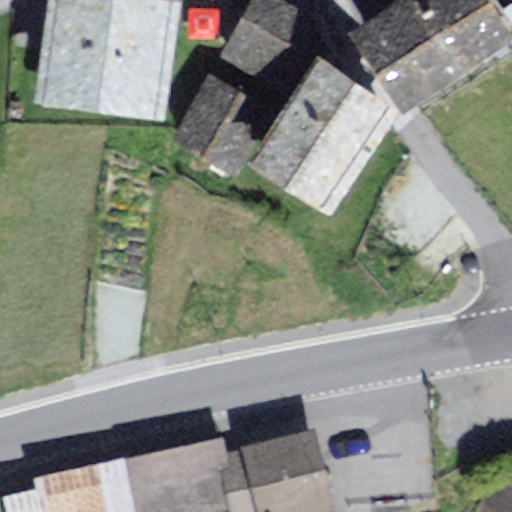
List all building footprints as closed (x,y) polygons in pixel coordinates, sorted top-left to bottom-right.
[(153,92),(164,0),(48,0),(40,79),(153,92)] [(282,0),(249,0),(225,45),(252,60),(280,76),(313,17),(282,0)] [(488,0),(388,0),(362,15),(403,87),(483,42),(505,29),(488,0)] [(353,137),(380,94),(314,51),(288,91),(273,114),(254,144),(320,187),(353,137)] [(211,74),(180,129),(208,144),(223,153),(254,98),(211,74)] [(307,434),(247,449),(262,511),(316,511),(325,510),(307,434)] [(209,439),(112,458),(122,511),(194,511),(222,506),(209,439)] [(28,490),(0,494),(0,511),(122,511),(112,458),(25,477),(28,490)] [(511,511),(511,490),(510,489),(492,511),(511,511)]
